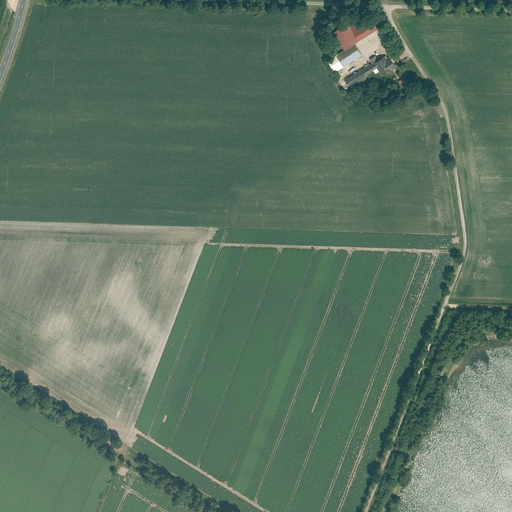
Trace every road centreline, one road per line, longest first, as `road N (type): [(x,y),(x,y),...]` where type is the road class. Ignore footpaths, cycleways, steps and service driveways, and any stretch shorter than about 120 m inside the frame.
road 1 (unclassified): [(443,306),(464,250),(448,128),(384,6)]
road 2 (unclassified): [(365,511),(443,306)]
road 3 (unclassified): [(384,6),(194,0)]
road 4 (unclassified): [(511,10),(384,6)]
